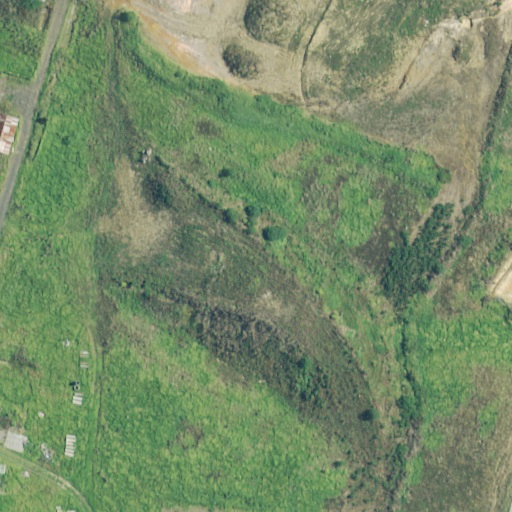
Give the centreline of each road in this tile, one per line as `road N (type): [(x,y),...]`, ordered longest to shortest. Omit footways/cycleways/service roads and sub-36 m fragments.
road 1 (unknown): [(0,509),(308,489),(343,475),(362,444),(424,249),(488,0)]
road 2 (unknown): [(43,507),(30,263),(109,0)]
road 3 (track): [(0,208),(62,0)]
